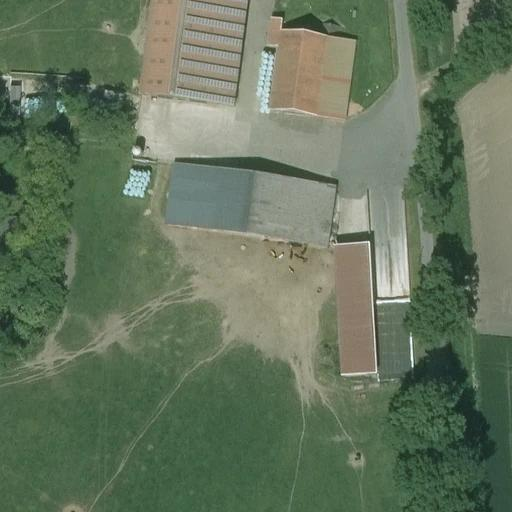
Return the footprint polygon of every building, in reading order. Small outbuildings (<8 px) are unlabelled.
[(236,0),(154,0),(142,98),(218,108),(229,27),(233,28),(236,0)] [(355,44),(281,34),(283,23),(273,22),(269,50),(280,51),(271,114),(344,124),(355,44)] [(10,115),(89,113),(88,81),(10,83),(10,115)] [(232,175),(175,167),(167,227),(223,235),(232,175)] [(336,189),(232,175),(223,235),(328,250),(336,189)] [(408,214),(406,186),(370,189),(372,216),(408,214)] [(342,379),(378,378),(373,246),(336,248),(342,379)]
